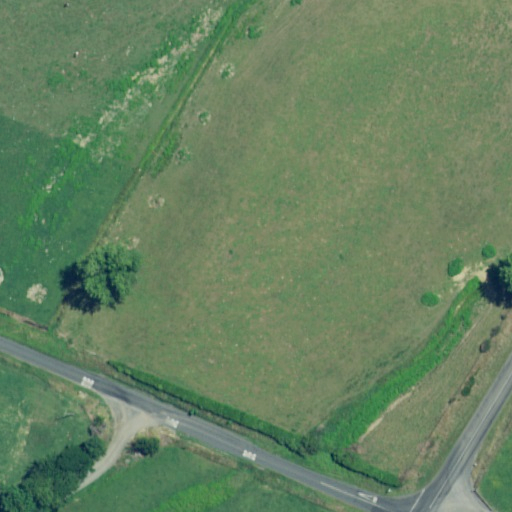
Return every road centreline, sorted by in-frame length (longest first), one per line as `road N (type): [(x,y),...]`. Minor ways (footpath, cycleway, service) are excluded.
road 1 (unclassified): [(0,344),(386,511)]
road 2 (unclassified): [(430,511),(511,377)]
